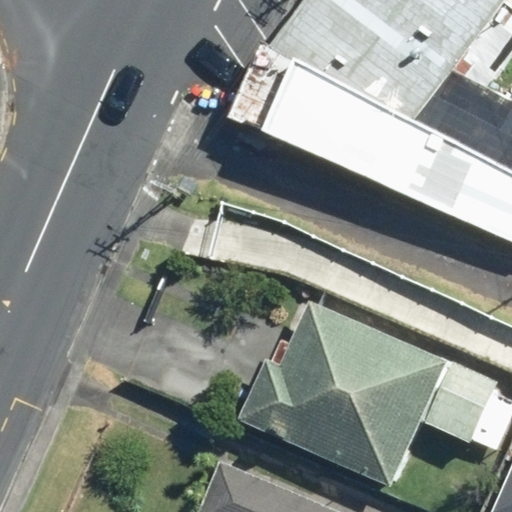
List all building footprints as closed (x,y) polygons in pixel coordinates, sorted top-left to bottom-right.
[(360,0),(318,0),(280,52),(271,49),(237,122),(276,137),(310,64),(360,0)] [(309,65),(276,137),(511,239),(511,166),(425,122),(459,76),(489,95),(511,66),(511,0),(360,0),(310,64),(309,65)] [(399,494),(430,426),(479,448),(481,444),(505,455),(511,439),(511,403),(500,399),(505,389),(319,305),(293,364),(276,357),(246,424),(399,494)] [(343,511),(228,461),(204,511),(343,511)] [(511,511),(511,482),(498,511),(511,511)]
